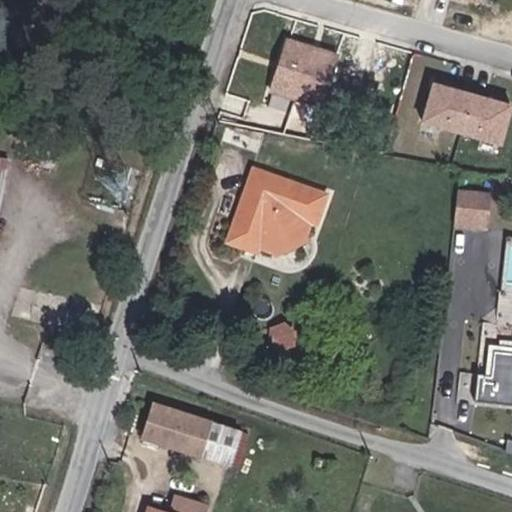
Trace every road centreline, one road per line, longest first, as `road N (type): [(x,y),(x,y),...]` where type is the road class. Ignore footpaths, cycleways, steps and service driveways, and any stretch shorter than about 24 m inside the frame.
road 1 (residential): [(121,353),(511,482)]
road 2 (residential): [(236,0),(121,353)]
road 3 (residential): [(121,353),(72,511)]
